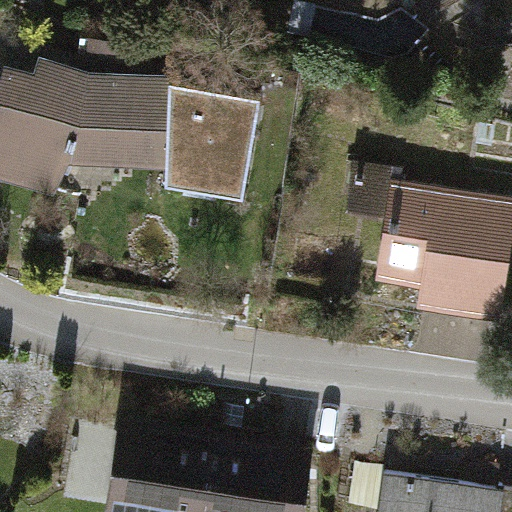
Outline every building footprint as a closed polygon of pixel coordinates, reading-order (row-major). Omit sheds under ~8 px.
[(83,75),(0,58),(0,174),(52,190),(70,164),(165,164),(168,70),(83,75)] [(263,89),(168,70),(165,164),(167,178),(246,191),(263,89)] [(395,278),(511,298),(511,187),(369,162),(360,214),(405,221),(395,278)] [(251,511),(316,511),(329,439),(132,407),(118,490),(251,511)] [(511,511),(511,472),(403,456),(394,511),(511,511)]
